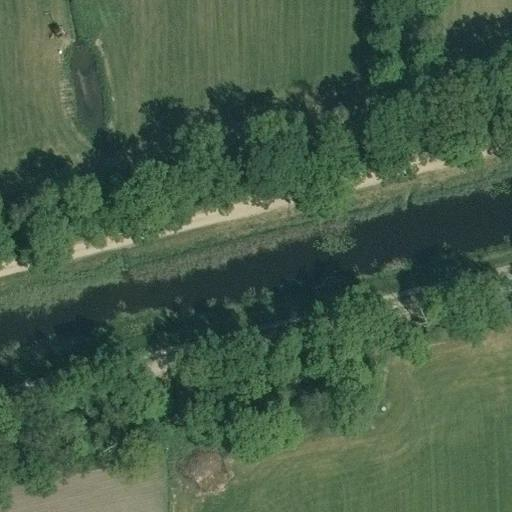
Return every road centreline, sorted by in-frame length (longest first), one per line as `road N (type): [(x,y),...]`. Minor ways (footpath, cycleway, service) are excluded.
road 1 (unclassified): [(0,405),(511,283)]
road 2 (track): [(413,174),(0,272)]
road 3 (track): [(417,0),(413,174)]
